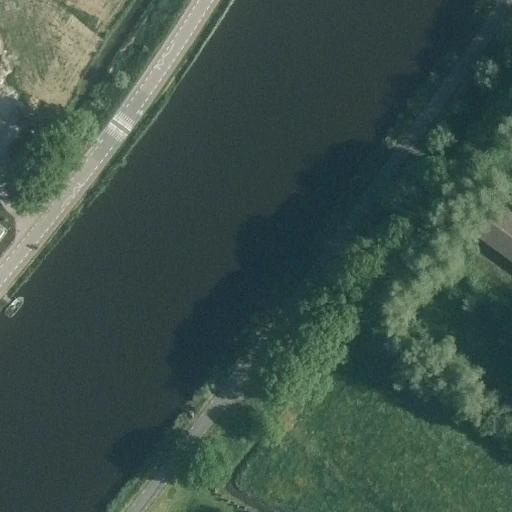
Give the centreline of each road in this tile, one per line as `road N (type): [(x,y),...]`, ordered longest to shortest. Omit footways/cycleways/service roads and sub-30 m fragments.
road 1 (unclassified): [(128,511),(367,209),(511,5)]
road 2 (tertiary): [(0,283),(72,197),(211,0)]
road 3 (track): [(234,377),(394,511)]
